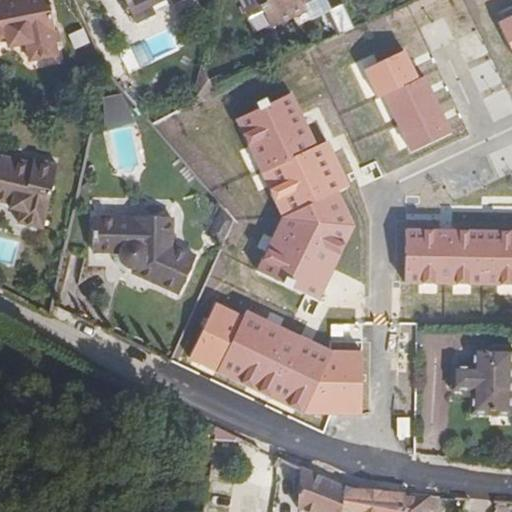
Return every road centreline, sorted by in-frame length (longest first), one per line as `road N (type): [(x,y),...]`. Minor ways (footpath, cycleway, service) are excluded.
road 1 (residential): [(511,128),(381,187),(377,469)]
road 2 (unclassified): [(377,469),(242,424),(0,304)]
road 3 (unclassified): [(511,486),(377,469)]
